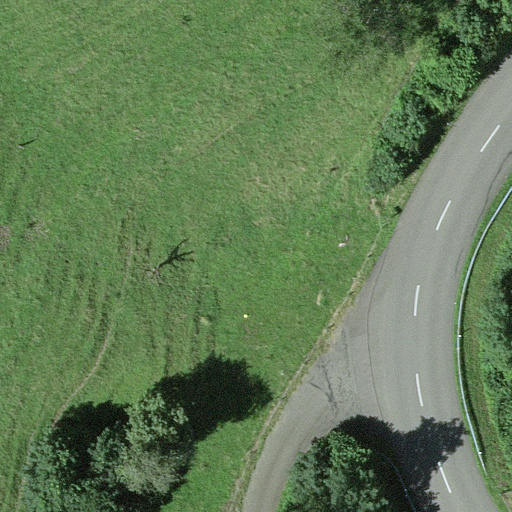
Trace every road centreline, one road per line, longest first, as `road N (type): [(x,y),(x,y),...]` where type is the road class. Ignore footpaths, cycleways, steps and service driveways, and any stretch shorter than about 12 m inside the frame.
road 1 (tertiary): [(511,109),(474,160),(437,234),(418,311),(415,372)]
road 2 (unclassified): [(415,372),(346,376),(316,390),(274,448),(257,511)]
road 3 (unclassified): [(386,511),(511,370)]
road 4 (tertiary): [(415,372),(437,466),(460,511)]
